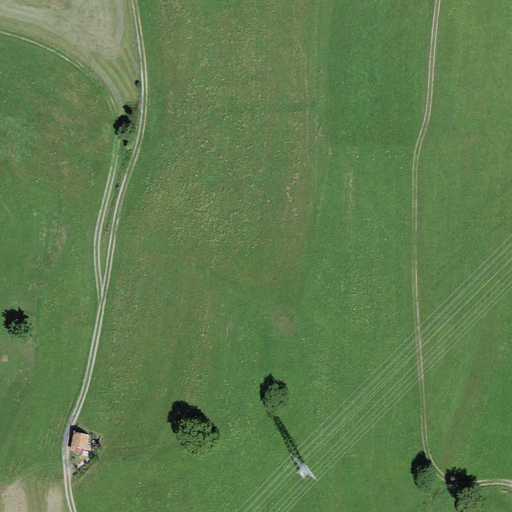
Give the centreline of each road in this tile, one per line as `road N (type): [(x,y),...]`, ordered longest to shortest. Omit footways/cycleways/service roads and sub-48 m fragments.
road 1 (track): [(511,484),(452,481),(434,468),(425,441),(414,189),(438,0)]
road 2 (track): [(136,0),(146,94),(66,449),(75,511)]
